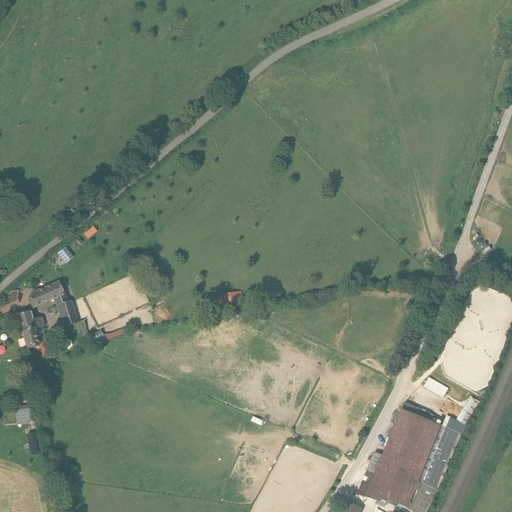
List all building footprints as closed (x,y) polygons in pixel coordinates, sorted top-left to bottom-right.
[(88,239),(98,230),(94,225),(84,233),(88,239)] [(67,247),(59,254),(68,262),(76,257),(67,247)] [(63,280),(29,294),(34,307),(54,299),(68,294),(63,280)] [(243,292),(219,295),(221,309),(245,306),(243,292)] [(54,299),(56,306),(71,302),(68,294),(54,299)] [(56,306),(62,328),(77,323),(78,323),(74,311),(71,302),(56,306)] [(31,311),(17,315),(21,331),(41,326),(44,325),(42,317),(33,319),(31,311)] [(77,323),(81,338),(88,336),(84,321),(78,323),(77,323)] [(26,348),(26,350),(46,345),(41,326),(21,331),(23,339),(26,348)] [(97,343),(122,335),(121,330),(104,335),(103,331),(94,334),(97,343)] [(17,340),(20,350),(26,348),(23,339),(17,340)] [(430,378),(424,388),(441,398),(446,388),(430,378)] [(456,420),(465,425),(479,402),(471,396),(456,420)] [(3,408),(4,424),(32,423),(32,406),(3,408)] [(441,426),(401,410),(382,457),(374,453),(357,495),(365,498),(372,500),(374,496),(406,510),(421,476),(441,426)] [(445,474),(465,425),(445,416),(441,426),(421,476),(406,510),(408,511),(410,507),(417,510),(414,511),(426,511),(436,492),(445,474)] [(348,503),(346,504),(342,511),(359,511),(359,509),(348,503)]
